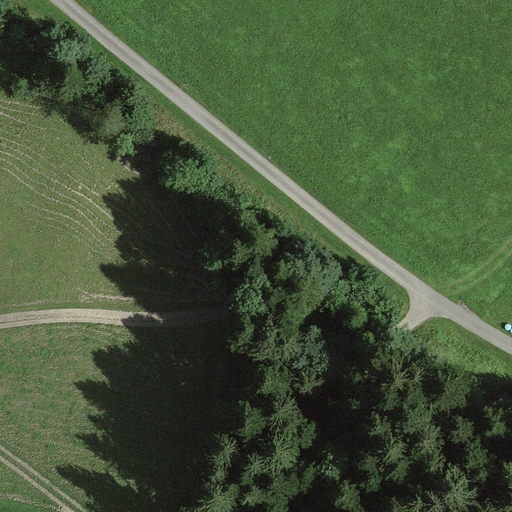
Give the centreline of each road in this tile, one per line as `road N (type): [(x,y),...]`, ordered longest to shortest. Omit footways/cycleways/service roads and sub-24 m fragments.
road 1 (track): [(61,0),(353,240),(511,346)]
road 2 (track): [(0,330),(66,317),(231,315),(352,340),(401,327),(436,301)]
